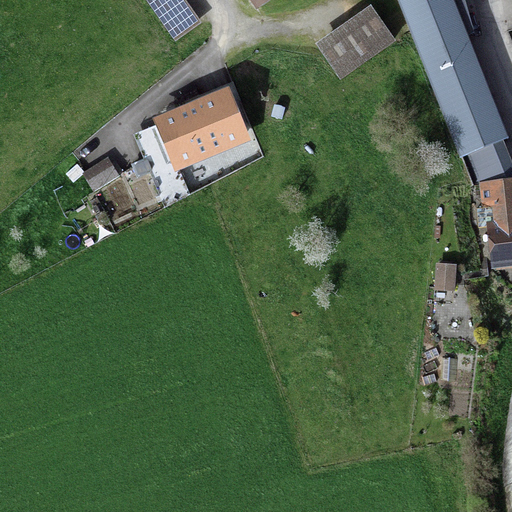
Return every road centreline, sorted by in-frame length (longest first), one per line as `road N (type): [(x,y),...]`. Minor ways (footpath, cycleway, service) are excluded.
road 1 (track): [(222,0),(229,20),(217,55),(100,141)]
road 2 (residential): [(511,393),(502,434),(503,511)]
